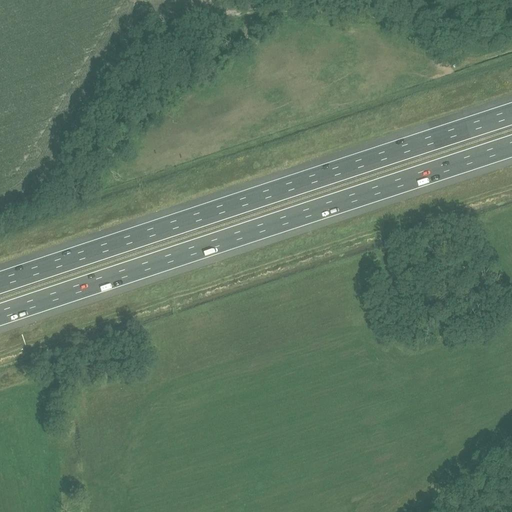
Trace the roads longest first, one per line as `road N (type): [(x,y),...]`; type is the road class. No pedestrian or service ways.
road 1 (motorway): [(0,315),(511,146)]
road 2 (motorway): [(511,115),(0,283)]
road 3 (track): [(511,48),(461,66),(387,21),(229,8)]
